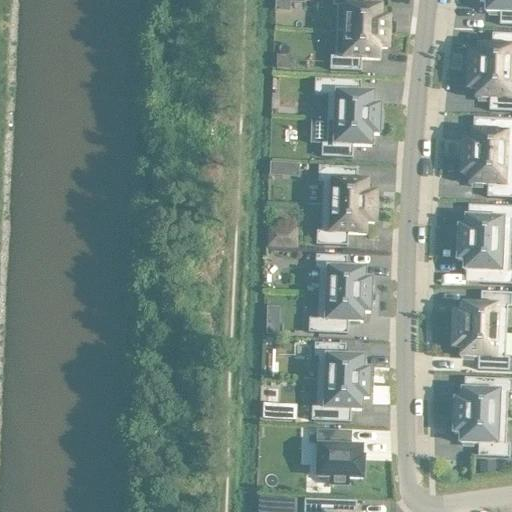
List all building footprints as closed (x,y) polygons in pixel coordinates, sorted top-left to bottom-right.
[(338,7),(336,33),(388,35),(389,21),(382,20),(382,9),(363,8),(363,0),(333,0),(334,7),(338,7)] [(511,0),(479,0),(480,3),(486,4),(486,13),(489,14),(499,14),(501,14),(500,26),(511,26),(511,0)] [(388,35),(336,33),(335,59),(331,58),(331,71),(361,72),(361,60),(380,61),(381,49),(388,50),(388,35)] [(470,73),(511,74),(511,36),(493,36),(492,47),(478,47),(477,57),(470,56),(470,73)] [(276,57),(276,71),(290,71),(290,57),(276,57)] [(511,74),(470,73),(469,89),(476,90),(476,100),(492,100),(491,112),(511,113),(511,74)] [(329,96),(328,120),(380,122),(380,112),(380,108),(373,107),(374,95),(360,95),(361,83),(316,81),(315,95),(329,96)] [(380,122),(328,120),(327,145),(323,145),(322,158),(352,159),(353,147),(372,148),(372,136),(379,136),(379,132),(380,122)] [(464,159),(511,161),(511,122),(488,122),(487,134),(472,133),(471,143),(464,143),(464,159)] [(511,161),(464,159),(463,176),(470,176),(469,186),(488,186),(488,198),(511,199),(511,161)] [(270,164),(270,177),(282,178),(282,165),(270,164)] [(323,208),(374,210),(375,200),(375,195),(368,195),(369,183),(354,183),(354,171),(320,169),(320,183),(324,183),(323,208)] [(374,220),(374,210),(323,208),(322,233),(318,233),(317,246),(347,247),(348,235),(366,236),(367,224),(374,224),(374,220)] [(459,229),(458,245),(510,248),(511,222),(511,221),(511,209),(482,208),(481,220),(466,219),(466,229),(459,229)] [(510,248),(458,245),(458,262),(465,262),(464,272),(483,273),(483,285),(511,286),(511,273),(509,273),(510,248)] [(319,295),(371,298),(372,281),(365,281),(365,271),(346,271),(347,258),(317,257),(316,270),(320,270),(319,295)] [(455,315),(454,332),(506,334),(507,308),(511,308),(511,296),(482,294),(481,306),(462,305),(462,315),(455,315)] [(370,314),(371,298),(319,295),(318,321),(310,320),(310,334),(347,335),(348,323),(363,324),(363,314),(370,314)] [(506,334),(454,332),(454,348),(461,348),(460,358),(479,359),(478,371),(508,372),(509,360),(505,359),(506,334)] [(319,358),(318,383),(370,386),(370,371),(363,371),(364,359),(345,359),(345,346),(315,345),(315,358),(319,358)] [(455,402),(455,418),(506,420),(507,395),(511,395),(511,382),(482,381),(482,393),(463,392),(462,402),(455,402)] [(370,386),(318,383),(317,409),(313,408),(312,422),(350,423),(351,412),(361,412),(362,400),(369,401),(370,386)] [(264,405),(263,420),(278,421),(279,406),(264,405)] [(473,445),(479,445),(479,458),(509,459),(509,446),(505,446),(506,420),(455,418),(454,435),(461,435),(460,445),(464,445),(465,445),(472,445),(472,446),(473,446),(473,445)] [(318,433),(317,450),(319,450),(318,478),(330,479),(330,486),(348,487),(349,480),(362,480),(363,460),(361,460),(361,450),(350,450),(351,434),(318,433)] [(496,463),(478,463),(478,476),(497,475),(496,463)] [(260,499),(259,511),(296,511),(297,501),(260,499)] [(305,502),(304,511),(356,511),(356,504),(305,502)]
